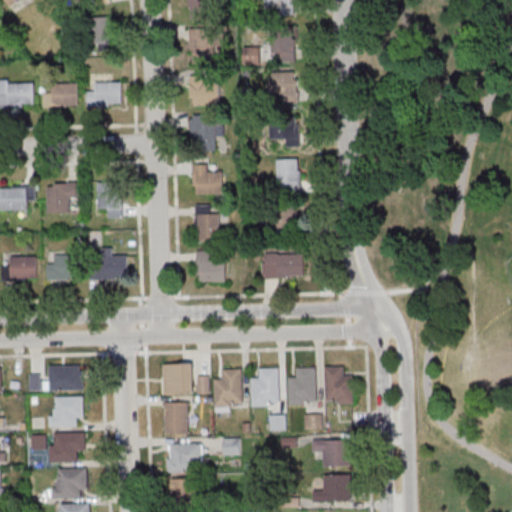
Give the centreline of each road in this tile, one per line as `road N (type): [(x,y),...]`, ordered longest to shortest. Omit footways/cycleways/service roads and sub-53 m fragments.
road 1 (tertiary): [(0,337),(358,330),(374,317)]
road 2 (tertiary): [(374,317),(357,307),(0,316)]
road 3 (residential): [(161,332),(146,0)]
road 4 (residential): [(374,317),(359,277),(347,169),(341,0)]
road 5 (tertiary): [(409,511),(402,337),(374,317)]
road 6 (residential): [(130,511),(121,313)]
road 7 (tertiary): [(374,317),(387,511)]
road 8 (residential): [(154,142),(0,146)]
